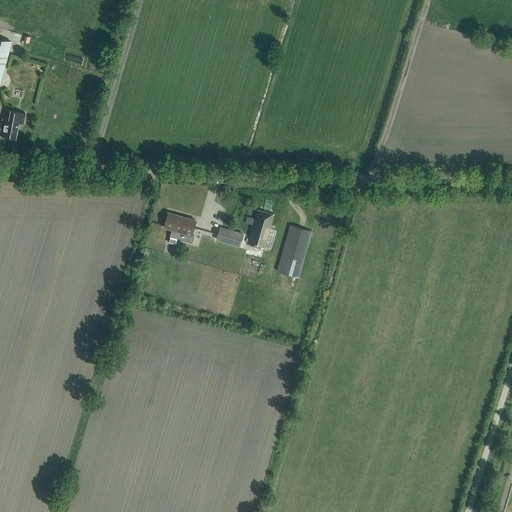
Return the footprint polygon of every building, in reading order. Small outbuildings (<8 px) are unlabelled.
[(0,85),(0,86),(12,41),(0,37),(0,85)] [(26,113),(10,109),(10,110),(9,110),(7,119),(3,118),(0,133),(0,134),(16,138),(19,123),(24,124),(26,113)] [(271,225),(274,214),(257,209),(255,218),(247,216),(245,223),(253,225),(248,244),(264,248),(271,225)] [(192,243),(194,235),(192,234),(196,220),(168,212),(168,213),(164,227),(172,230),(170,237),(192,243)] [(299,277),(312,231),(291,225),(277,271),(299,277)] [(239,246),(243,234),(221,227),(217,239),(239,246)]
